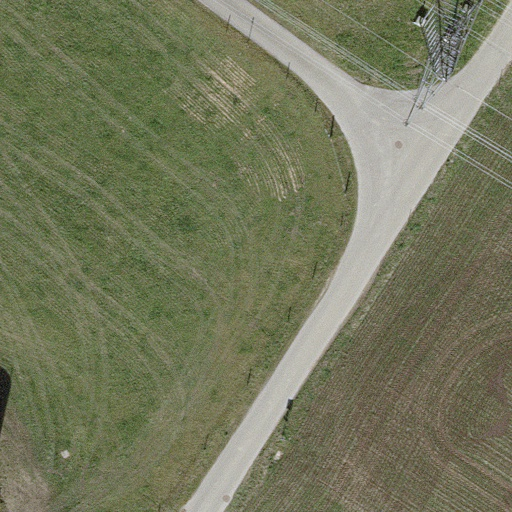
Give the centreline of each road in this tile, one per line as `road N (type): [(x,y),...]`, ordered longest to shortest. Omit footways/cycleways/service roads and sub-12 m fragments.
road 1 (residential): [(427,160),(195,511)]
road 2 (track): [(427,160),(225,0)]
road 3 (unclassified): [(511,29),(427,160)]
